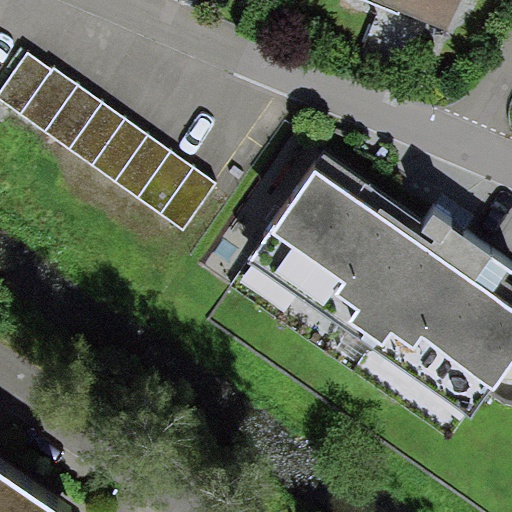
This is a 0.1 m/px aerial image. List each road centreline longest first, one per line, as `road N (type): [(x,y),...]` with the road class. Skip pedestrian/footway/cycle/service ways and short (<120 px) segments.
road 1 (residential): [(511,166),(124,0)]
road 2 (residential): [(0,374),(204,511)]
